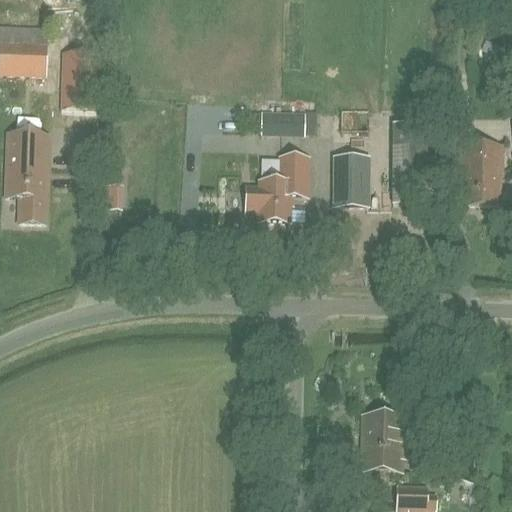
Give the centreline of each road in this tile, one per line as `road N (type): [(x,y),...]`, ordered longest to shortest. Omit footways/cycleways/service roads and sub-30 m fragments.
road 1 (unclassified): [(0,346),(78,314),(294,305)]
road 2 (unclassified): [(511,311),(294,305)]
road 3 (unclassified): [(290,511),(294,305)]
